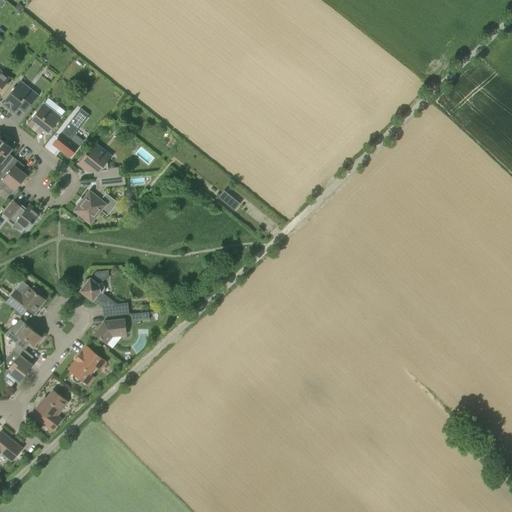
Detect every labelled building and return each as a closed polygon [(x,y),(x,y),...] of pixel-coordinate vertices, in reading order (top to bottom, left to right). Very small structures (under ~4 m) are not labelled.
[(15,8),(20,12),(23,7),(19,3),(15,8)] [(0,90),(9,79),(0,71),(0,70),(1,70),(0,69),(0,90)] [(25,111),(37,95),(20,82),(2,104),(4,106),(3,107),(7,111),(8,109),(13,113),(19,106),(25,111)] [(48,133),(61,118),(43,104),(27,124),(32,128),(31,129),(34,131),(35,130),(39,134),(43,129),(48,133)] [(69,158),(78,147),(70,140),(87,117),(79,111),(52,144),(69,158)] [(0,171),(1,172),(13,158),(8,154),(12,149),(0,139),(0,171)] [(111,156),(96,145),(87,155),(86,154),(77,164),(84,170),(89,169),(89,173),(94,172),(95,180),(119,177),(118,168),(108,169),(107,163),(106,162),(111,156)] [(13,158),(1,172),(0,173),(0,189),(1,190),(6,183),(14,190),(26,176),(16,168),(20,163),(13,158)] [(99,187),(124,184),(123,177),(99,179),(99,187)] [(90,192),(91,191),(90,191),(89,192),(83,200),(81,198),(75,205),(77,206),(74,210),(90,223),(100,211),(104,214),(112,203),(96,191),(93,195),(90,192)] [(19,206),(12,200),(2,213),(9,219),(8,221),(13,225),(16,221),(25,228),(29,222),(32,224),(40,213),(32,207),(29,211),(20,204),(19,206)] [(103,279),(108,278),(107,271),(95,273),(91,279),(89,278),(88,279),(87,279),(86,279),(85,280),(84,281),(84,282),(85,282),(85,283),(79,291),(92,301),(93,300),(102,307),(103,317),(128,314),(127,304),(116,305),(99,292),(99,285),(103,279)] [(40,291),(33,286),(31,289),(28,287),(22,295),(16,290),(6,302),(22,314),(27,308),(32,312),(34,310),(33,309),(36,306),(38,308),(44,300),(38,295),(40,291)] [(132,321),(141,320),(149,319),(148,312),(131,314),(132,321)] [(125,335),(124,320),(104,322),(94,334),(106,344),(114,333),(118,336),(125,335)] [(17,345),(24,350),(30,343),(34,346),(36,343),(38,344),(44,336),(37,331),(36,333),(23,322),(15,332),(10,328),(4,334),(6,336),(17,345)] [(26,375),(27,373),(27,371),(32,365),(28,363),(33,357),(24,350),(17,345),(6,336),(2,342),(19,356),(9,367),(5,373),(6,386),(12,386),(17,380),(19,381),(24,375),(26,375)] [(105,362),(87,347),(81,354),(80,353),(75,359),(76,360),(69,369),(75,374),(73,376),(73,380),(76,382),(80,382),(82,380),(88,384),(84,381),(89,374),(91,376),(98,368),(100,369),(105,362)] [(67,402),(53,391),(47,399),(45,397),(44,397),(45,398),(37,408),(36,408),(46,416),(41,422),(52,431),(61,420),(60,419),(59,421),(55,418),(61,410),(59,408),(65,401),(67,402)] [(11,461),(20,450),(22,448),(1,431),(0,431),(0,452),(0,453),(11,461)]
